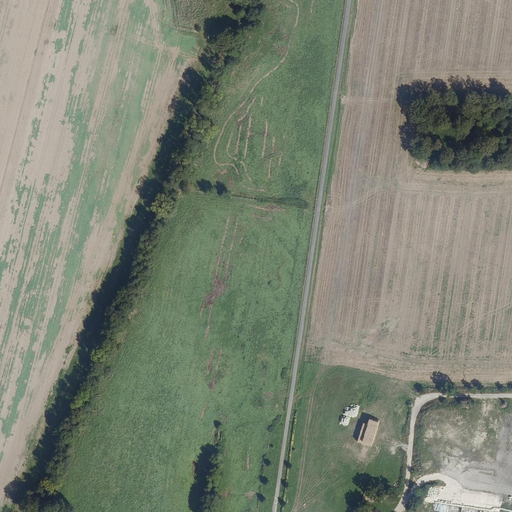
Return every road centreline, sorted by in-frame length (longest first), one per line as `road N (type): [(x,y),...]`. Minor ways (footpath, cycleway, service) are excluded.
road 1 (unclassified): [(272,511),(346,0)]
road 2 (track): [(393,511),(416,400),(511,395)]
